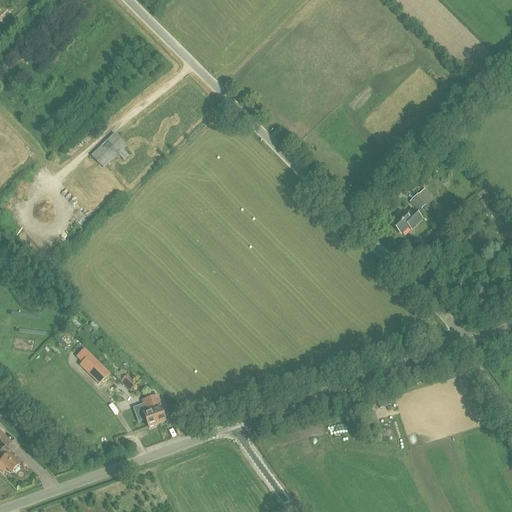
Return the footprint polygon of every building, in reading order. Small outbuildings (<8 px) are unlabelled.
[(111,166),(115,170),(129,156),(124,150),(127,147),(114,134),(90,156),(103,169),(117,156),(119,159),(111,166)] [(432,160),(425,167),(428,171),(436,164),(432,160)] [(493,200),(486,193),(478,201),(484,208),(493,200)] [(432,207),(419,194),(411,203),(419,211),(423,207),(428,211),(432,207)] [(412,230),(422,219),(412,210),(405,216),(401,212),(390,223),(401,234),(408,227),(412,230)] [(89,213),(79,220),(85,229),(95,222),(89,213)] [(69,247),(86,230),(78,221),(61,238),(69,247)] [(107,367),(103,370),(107,378),(112,375),(107,367)] [(138,384),(127,375),(120,383),(131,392),(138,384)] [(157,425),(165,422),(163,417),(166,416),(161,402),(159,402),(157,396),(148,399),(157,425)] [(157,425),(148,399),(141,401),(143,405),(133,408),(138,423),(146,420),(148,428),(157,425)] [(11,442),(0,431),(0,440),(6,447),(11,442)] [(19,468),(18,466),(20,464),(9,454),(11,452),(6,447),(0,452),(0,454),(4,458),(0,462),(0,470),(2,473),(6,469),(11,473),(13,471),(15,472),(19,468)]
